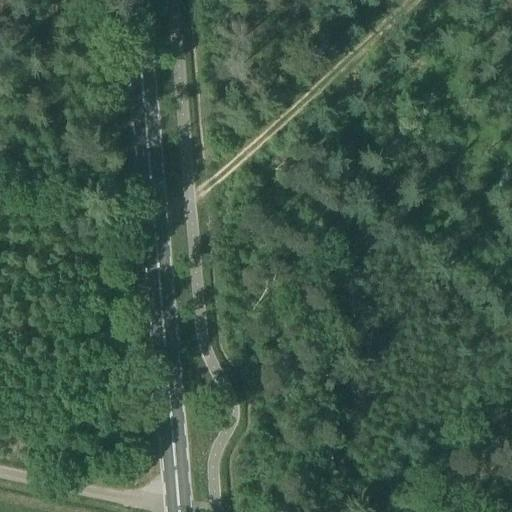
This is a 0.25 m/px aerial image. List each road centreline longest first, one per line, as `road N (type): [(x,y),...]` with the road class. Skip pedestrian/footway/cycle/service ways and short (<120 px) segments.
road 1 (primary): [(178,511),(132,0)]
road 2 (track): [(446,0),(155,257)]
road 3 (track): [(0,478),(158,511)]
